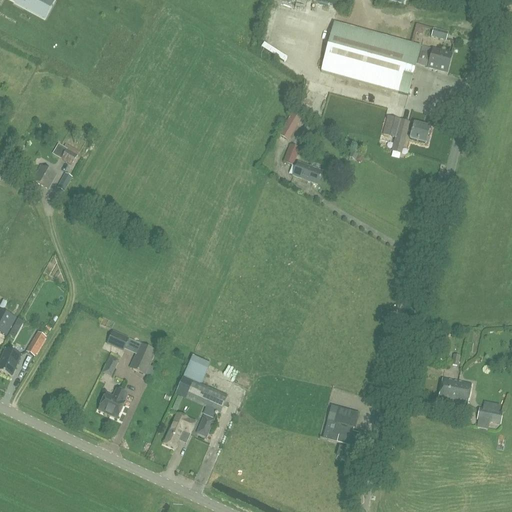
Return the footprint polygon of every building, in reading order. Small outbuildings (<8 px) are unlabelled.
[(12,0),(15,2),(15,0),(27,0),(24,6),(39,15),(47,0),(12,0)] [(420,48),(413,46),(333,25),(320,73),(407,97),(411,79),(416,64),(426,67),(430,56),(418,53),(420,48)] [(424,27),(416,25),(413,34),(418,35),(423,32),(424,27)] [(304,38),(311,35),(308,29),(302,33),(304,38)] [(437,39),(446,41),(448,33),(433,29),(431,37),(437,39)] [(452,55),(433,49),(432,49),(430,56),(426,67),(447,73),(452,55)] [(364,87),(362,95),(390,102),(392,95),(364,87)] [(321,111),(328,113),(330,102),(323,101),(321,111)] [(292,112),(279,133),(289,140),(302,118),(292,112)] [(426,144),(430,129),(388,117),(384,134),(396,138),(394,144),(403,146),(407,132),(412,133),(410,139),(426,144)] [(60,143),(56,150),(64,155),(61,159),(72,166),(79,154),(60,143)] [(293,166),(299,150),(290,147),(283,162),(293,166)] [(354,161),(358,154),(352,151),(349,158),(354,161)] [(319,186),(324,173),(299,163),(294,176),(319,186)] [(57,176),(41,166),(33,180),(48,190),(57,176)] [(65,174),(57,188),(65,191),(72,177),(65,174)] [(11,331),(8,336),(13,339),(17,334),(11,331)] [(145,375),(156,351),(113,332),(107,345),(123,352),(124,350),(136,355),(131,369),(145,375)] [(35,358),(46,339),(38,334),(26,353),(35,358)] [(21,356),(7,351),(0,368),(0,373),(12,378),(21,356)] [(460,356),(453,355),(451,365),(458,366),(460,356)] [(113,371),(116,364),(109,361),(106,368),(113,371)] [(228,397),(202,385),(185,377),(180,387),(224,407),(228,397)] [(468,406),(472,384),(442,378),(438,400),(468,406)] [(128,395),(119,391),(116,390),(113,398),(106,395),(104,401),(99,411),(118,419),(124,405),(123,405),(128,395)] [(177,397),(171,411),(175,413),(182,399),(177,397)] [(356,429),(360,414),(331,406),(322,438),(359,448),(360,443),(357,442),(358,439),(356,436),(353,435),(355,428),(356,429)] [(501,425),(503,413),(479,408),(476,421),(501,425)] [(175,450),(183,431),(190,434),(196,422),(177,414),(164,445),(175,450)] [(203,417),(199,428),(209,432),(213,421),(203,417)] [(336,456),(345,458),(347,449),(339,447),(336,456)]
